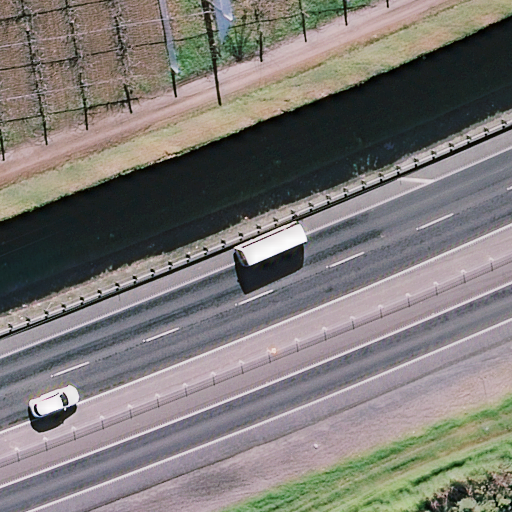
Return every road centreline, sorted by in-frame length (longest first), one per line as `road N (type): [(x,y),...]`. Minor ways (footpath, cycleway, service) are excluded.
road 1 (trunk): [(0,394),(511,177)]
road 2 (trunk): [(511,298),(0,504)]
